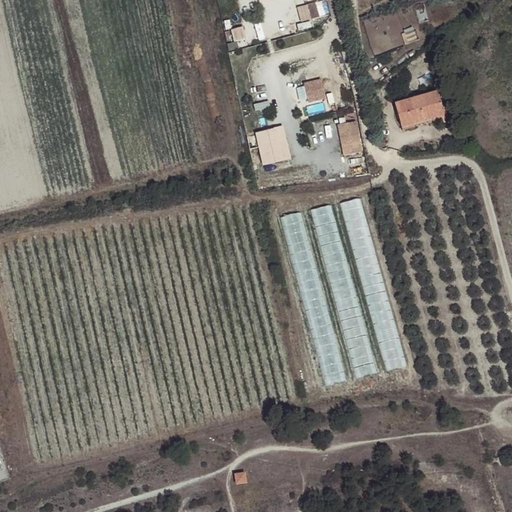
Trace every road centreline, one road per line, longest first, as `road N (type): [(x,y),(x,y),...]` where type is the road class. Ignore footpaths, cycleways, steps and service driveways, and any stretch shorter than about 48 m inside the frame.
road 1 (track): [(482,408),(404,401),(259,417),(24,474),(0,371)]
road 2 (track): [(99,511),(256,449),(400,437),(448,409)]
road 3 (track): [(375,158),(477,169),(511,282)]
road 4 (unclassified): [(332,0),(375,158)]
